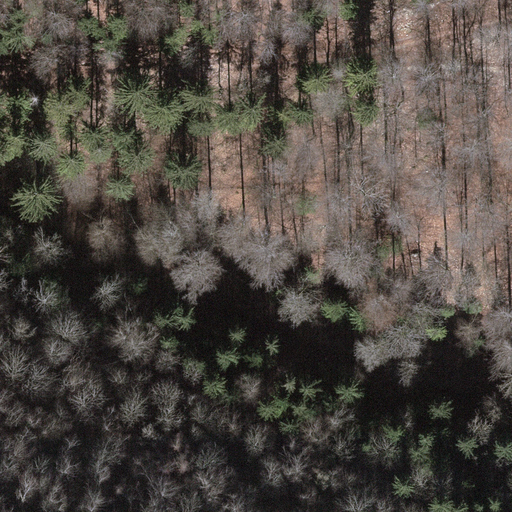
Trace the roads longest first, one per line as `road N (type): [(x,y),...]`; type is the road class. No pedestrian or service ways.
road 1 (track): [(511,14),(271,58),(0,75)]
road 2 (track): [(0,304),(213,396),(446,511)]
road 3 (track): [(271,58),(511,58)]
